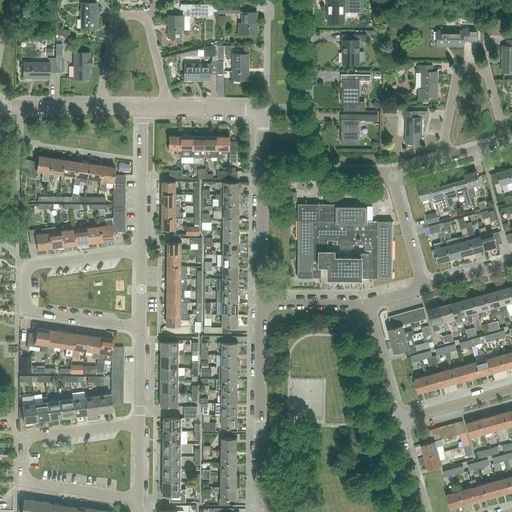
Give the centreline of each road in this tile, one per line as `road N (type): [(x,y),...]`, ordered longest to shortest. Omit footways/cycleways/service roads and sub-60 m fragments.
road 1 (residential): [(140,325),(25,310),(25,266),(141,253)]
road 2 (residential): [(139,497),(23,482),(26,438),(139,424)]
road 3 (residential): [(101,108),(115,15),(147,21),(165,108)]
road 4 (unclassified): [(270,511),(259,465),(261,304)]
road 5 (residential): [(447,157),(443,140),(458,67),(484,67),(506,141)]
road 6 (residential): [(141,253),(143,108)]
road 7 (unclassified): [(261,304),(262,172)]
road 8 (residential): [(397,420),(364,304)]
road 9 (residential): [(422,289),(390,173)]
